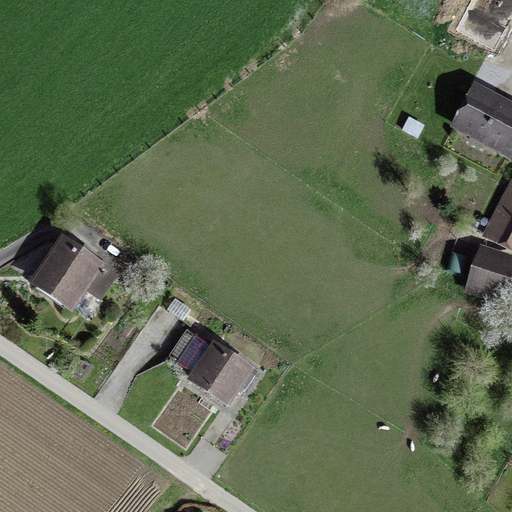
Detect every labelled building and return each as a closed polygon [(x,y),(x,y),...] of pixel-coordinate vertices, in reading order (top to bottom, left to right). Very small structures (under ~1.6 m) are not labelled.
[(511,108),(476,91),(455,134),(511,162),(511,108)] [(511,193),(486,242),(511,256),(511,193)] [(66,243),(34,290),(78,320),(110,273),(66,243)] [(510,271),(483,262),(474,287),(501,296),(510,271)] [(258,376),(216,349),(192,387),(233,414),(258,376)]
